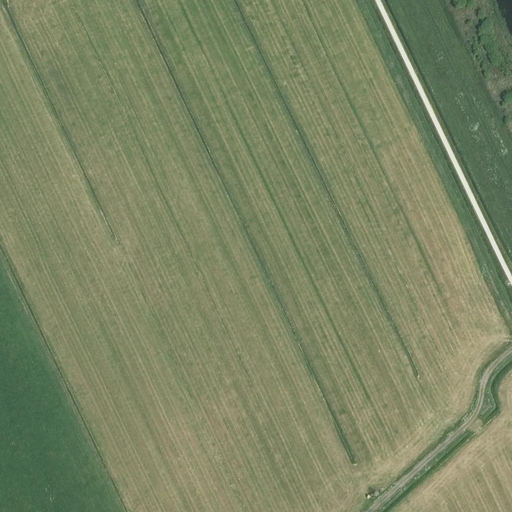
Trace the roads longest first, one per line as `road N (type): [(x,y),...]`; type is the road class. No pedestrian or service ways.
road 1 (track): [(511,212),(408,0)]
road 2 (track): [(511,350),(488,369),(473,416),(368,511)]
